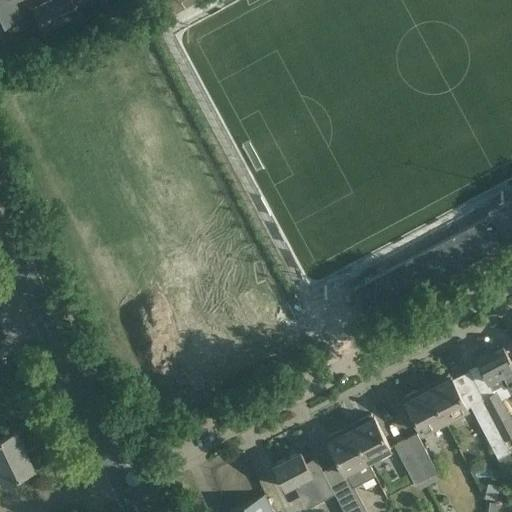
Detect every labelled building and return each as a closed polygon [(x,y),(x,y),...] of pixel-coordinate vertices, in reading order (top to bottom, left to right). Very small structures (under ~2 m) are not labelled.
[(0,0),(0,24),(21,14),(15,2),(19,0),(0,0)] [(79,15),(72,0),(50,0),(33,8),(44,31),(79,15)] [(487,215),(361,281),(376,310),(511,239),(511,202),(494,212),(496,215),(489,219),(487,215)] [(353,250),(342,256),(348,266),(358,261),(353,250)] [(334,295),(348,323),(368,313),(354,285),(334,295)] [(492,389),(502,384),(504,388),(508,385),(511,392),(511,363),(503,346),(477,360),(488,381),(492,389)] [(468,408),(461,394),(451,376),(450,377),(449,373),(437,379),(439,383),(428,388),(445,420),(468,408)] [(445,420),(428,388),(418,394),(416,390),(405,396),(406,400),(405,400),(422,432),(445,420)] [(484,400),(495,422),(503,437),(511,432),(511,431),(504,418),(507,416),(495,393),(484,400)] [(471,406),(490,444),(501,465),(511,459),(511,454),(505,440),(503,441),(502,438),(494,423),(495,422),(484,400),(471,406)] [(390,448),(383,434),(374,416),(373,417),(371,413),(360,419),(362,423),(351,428),(368,460),(390,448)] [(368,460),(351,428),(341,434),(339,430),(327,436),(329,440),(328,440),(345,472),(353,487),(376,475),(368,460)] [(0,475),(4,483),(34,468),(16,430),(0,437),(0,475)] [(404,439),(424,478),(437,471),(424,446),(416,433),(404,439)] [(414,483),(424,478),(404,439),(394,445),(401,458),(414,483)] [(312,475),(309,468),(300,451),(273,464),(286,488),(298,482),(307,499),(320,492),(311,475),(312,475)] [(487,483),(484,496),(496,499),(499,485),(487,483)] [(348,486),(334,493),(343,511),(361,511),(348,486)] [(272,511),(264,494),(229,510),(229,511),(272,511)] [(489,501),(487,511),(492,511),(500,506),(500,504),(489,501)]
